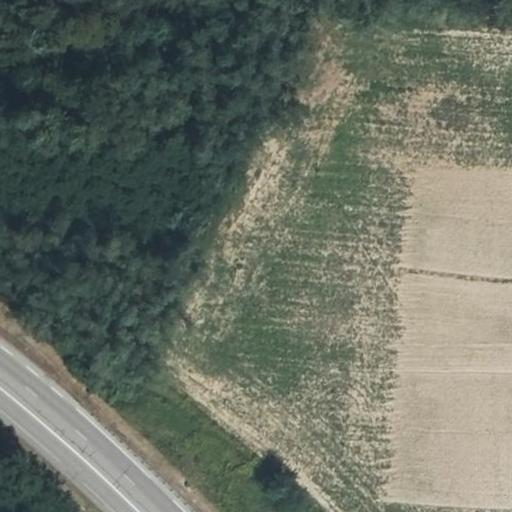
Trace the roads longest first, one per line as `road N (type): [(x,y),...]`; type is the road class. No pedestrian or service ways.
road 1 (primary): [(163,511),(71,427),(0,379)]
road 2 (primary): [(0,392),(129,511)]
